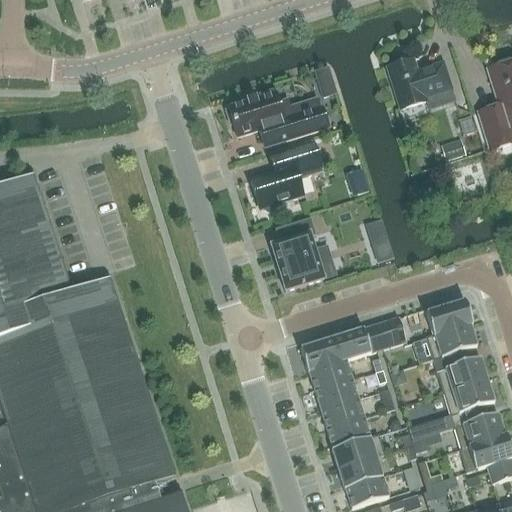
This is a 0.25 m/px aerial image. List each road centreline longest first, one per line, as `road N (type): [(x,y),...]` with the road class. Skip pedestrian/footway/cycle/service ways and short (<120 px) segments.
road 1 (residential): [(511,333),(491,277),(472,271),(241,340)]
road 2 (residential): [(241,340),(152,53)]
road 3 (residential): [(294,511),(241,340)]
road 4 (tertiary): [(152,53),(322,0)]
road 5 (tertiary): [(11,67),(83,72),(152,53)]
